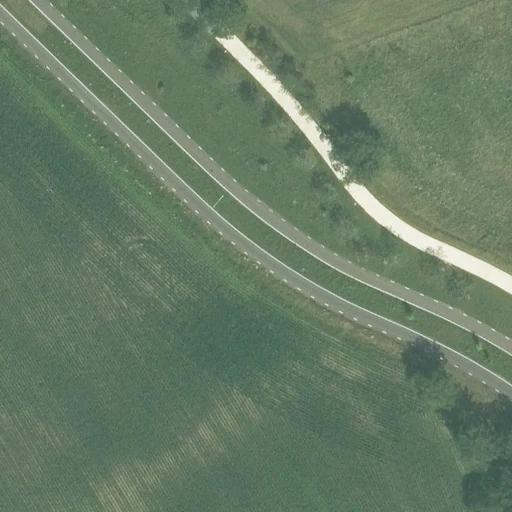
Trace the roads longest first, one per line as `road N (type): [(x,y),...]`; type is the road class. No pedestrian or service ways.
road 1 (unclassified): [(0,6),(240,227),(309,278),(511,389)]
road 2 (unclassified): [(511,342),(327,248),(265,205),(41,0)]
